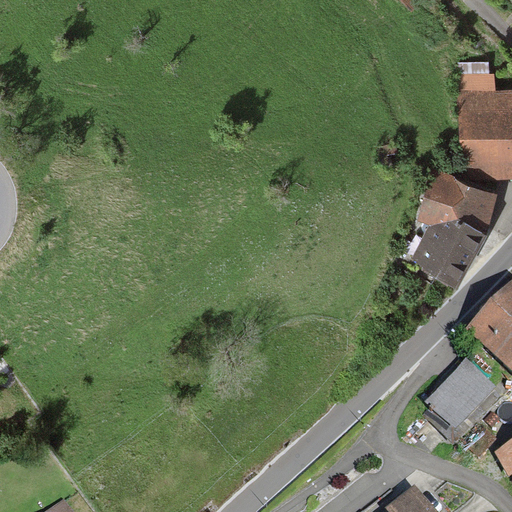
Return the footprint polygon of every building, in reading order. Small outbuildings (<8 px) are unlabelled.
[(457,74),(458,91),(496,88),(495,71),(457,74)] [(511,86),(496,88),(458,91),(462,172),(475,176),(511,173),(511,86)] [(462,172),(430,165),(417,218),(429,223),(457,209),(487,224),(498,185),(475,176),(462,172)] [(471,254),(487,224),(457,209),(429,223),(412,254),(458,277),(471,254)] [(511,280),(484,309),(466,328),(511,372),(511,280)] [(466,358),(427,398),(432,403),(429,406),(455,431),(497,388),(466,358)] [(511,444),(496,454),(510,478),(511,476),(511,444)] [(436,511),(416,487),(386,510),(387,511),(436,511)] [(73,511),(64,499),(47,511),(73,511)]
